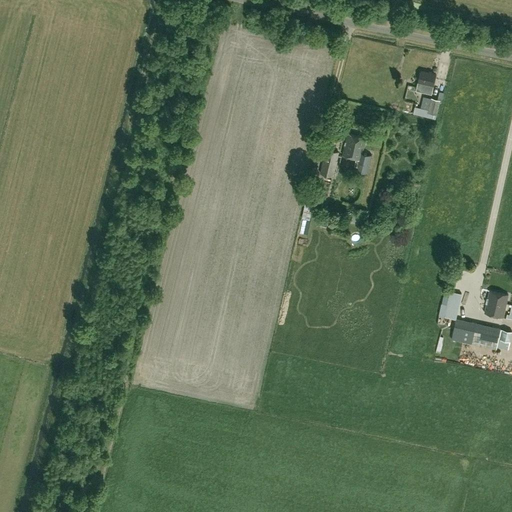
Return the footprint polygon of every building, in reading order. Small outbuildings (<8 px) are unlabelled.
[(431,94),(436,74),(421,70),(416,90),(431,94)] [(437,114),(440,100),(431,98),(428,112),(437,114)] [(371,155),(362,153),(366,138),(348,133),(343,155),(356,158),(354,165),(356,165),(354,171),(367,173),(371,155)] [(333,175),(339,152),(326,149),(320,172),(333,175)] [(353,213),(351,222),(358,224),(359,220),(366,221),(368,210),(360,208),(359,214),(353,213)] [(503,317),(508,294),(489,290),(484,313),(503,317)] [(455,319),(461,295),(452,292),(446,316),(455,319)] [(499,338),(501,329),(456,319),(451,339),(496,349),(499,338)] [(511,330),(501,329),(499,338),(510,339),(511,330)]
